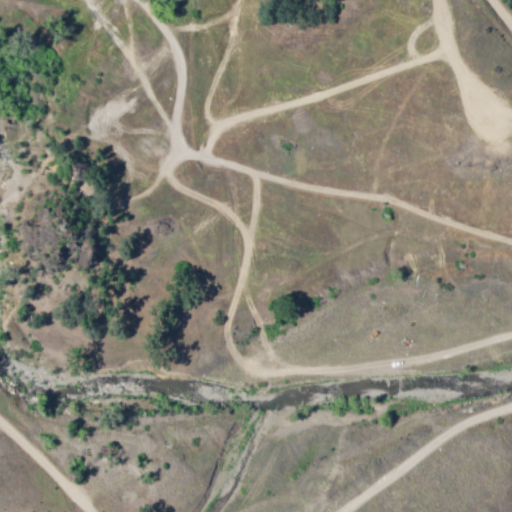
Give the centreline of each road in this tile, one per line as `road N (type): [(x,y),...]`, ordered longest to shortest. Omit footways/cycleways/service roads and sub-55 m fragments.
road 1 (track): [(278,174),(202,149),(183,131),(187,48),(149,0)]
road 2 (residential): [(278,174),(511,236)]
